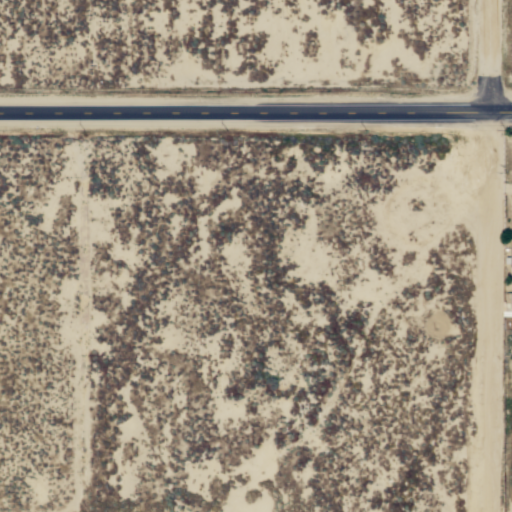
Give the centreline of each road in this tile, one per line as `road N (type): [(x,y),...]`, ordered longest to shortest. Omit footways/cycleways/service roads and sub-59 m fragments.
road 1 (tertiary): [(511,112),(0,106)]
road 2 (residential): [(482,511),(481,0)]
